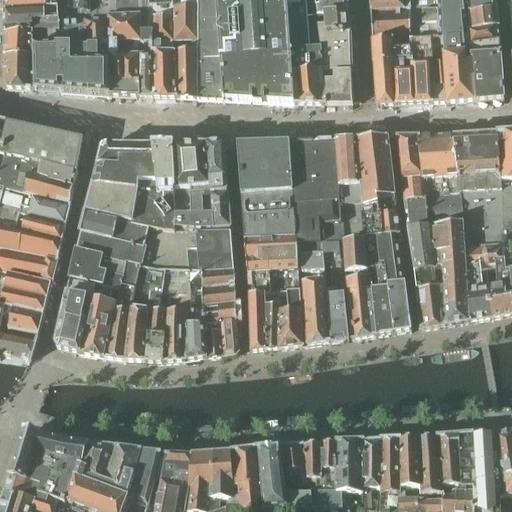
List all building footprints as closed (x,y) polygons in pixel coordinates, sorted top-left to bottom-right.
[(5,0),(5,12),(67,8),(70,8),(69,0),(5,0)] [(77,0),(78,14),(67,14),(60,15),(60,25),(62,97),(90,99),(89,57),(87,57),(87,52),(87,13),(91,13),(90,0),(77,0)] [(69,0),(70,8),(67,8),(67,14),(78,14),(77,0),(69,0)] [(144,19),(143,0),(90,0),(91,13),(87,13),(87,25),(107,25),(107,20),(140,19),(144,19)] [(173,11),(172,0),(143,0),(144,19),(140,19),(140,33),(151,33),(151,18),(151,10),(173,11)] [(196,11),(196,0),(172,0),(173,11),(196,11)] [(196,0),(197,104),(225,105),(293,108),(293,109),(295,109),(292,42),(289,42),(288,27),(318,24),(318,21),(318,17),(316,0),(196,0)] [(347,0),(316,0),(318,17),(348,15),(347,0)] [(410,14),(409,0),(370,0),(371,16),(400,14),(401,14),(410,14)] [(438,0),(409,0),(410,14),(401,14),(400,14),(371,16),(372,28),(440,25),(438,0)] [(438,0),(440,25),(441,39),(446,108),(476,106),(473,46),(472,29),(466,30),(466,13),(496,11),(495,0),(438,0)] [(67,8),(5,12),(5,36),(30,34),(30,29),(34,28),(34,24),(60,25),(60,15),(67,14),(67,8)] [(173,103),(173,11),(151,10),(151,18),(151,33),(151,47),(151,58),(152,103),(153,103),(173,103)] [(197,105),(196,11),(173,11),(173,103),(177,104),(197,105)] [(498,28),(496,11),(466,13),(466,30),(472,29),(498,28)] [(348,15),(318,17),(318,21),(328,20),(329,30),(321,31),(321,36),(350,34),(348,15)] [(140,33),(140,19),(107,20),(107,25),(107,46),(130,45),(140,45),(140,33)] [(62,97),(60,25),(34,24),(34,28),(30,29),(30,34),(34,34),(34,45),(32,45),(32,53),(30,53),(30,60),(34,60),(35,95),(62,97)] [(323,75),(321,36),(321,31),(321,26),(318,24),(288,27),(289,42),(292,42),(295,109),(297,109),(324,109),(323,75)] [(107,46),(107,25),(87,25),(87,52),(108,51),(107,46)] [(441,39),(440,25),(372,28),(373,43),(394,42),(409,41),(432,39),(441,39)] [(499,44),(498,28),(472,29),(473,46),(499,44)] [(151,47),(151,33),(140,33),(140,45),(140,46),(151,47)] [(34,34),(30,34),(5,36),(5,60),(30,60),(30,53),(32,53),(32,45),(34,45),(34,34)] [(351,74),(350,34),(321,36),(323,75),(327,75),(338,74),(351,74)] [(432,39),(409,41),(410,57),(410,67),(411,70),(412,70),(412,72),(414,108),(429,108),(429,109),(431,109),(430,93),(435,93),(432,39)] [(441,39),(432,39),(435,93),(430,93),(431,109),(446,108),(441,39)] [(410,57),(409,41),(394,42),(398,110),(399,110),(399,109),(414,108),(412,72),(409,72),(410,78),(401,78),(401,67),(410,67),(410,57)] [(398,110),(394,42),(373,43),(378,104),(378,107),(379,108),(385,109),(396,109),(396,110),(398,110)] [(504,104),(500,44),(499,44),(473,46),(476,106),(504,104)] [(140,101),(140,58),(139,58),(139,57),(130,57),(130,45),(107,46),(108,51),(109,101),(111,101),(140,102),(140,101)] [(109,101),(108,51),(87,52),(87,57),(89,57),(90,99),(109,101)] [(151,58),(140,58),(140,101),(142,101),(142,100),(145,100),(145,102),(152,102),(151,58)] [(34,60),(30,60),(5,60),(4,88),(8,93),(35,95),(34,60)] [(327,75),(323,75),(324,109),(353,110),(351,74),(338,74),(338,84),(328,84),(327,75)] [(7,126),(0,155),(0,190),(71,207),(75,188),(46,182),(31,174),(33,166),(77,174),(83,142),(34,132),(7,126)] [(511,137),(511,140),(507,140),(506,138),(498,138),(503,212),(505,245),(506,263),(511,262),(511,137)] [(498,138),(448,141),(449,157),(440,157),(440,159),(434,160),(437,180),(447,179),(449,198),(460,197),(462,216),(503,212),(498,138)] [(422,180),(417,141),(397,142),(403,183),(422,180)] [(449,157),(448,141),(446,141),(417,141),(422,180),(424,189),(438,188),(439,200),(449,198),(447,179),(437,180),(434,160),(440,159),(440,157),(449,157)] [(372,181),(392,179),(388,142),(356,143),(362,200),(374,198),(372,181)] [(356,143),(337,144),(341,206),(361,205),(362,205),(362,200),(356,143)] [(337,144),(314,145),(322,246),(341,245),(344,245),(344,243),(344,239),(341,206),(337,144)] [(314,145),(292,146),(298,219),(291,220),(294,243),(296,255),(296,259),(301,259),(323,258),(322,246),(314,145)] [(298,219),(292,146),(238,148),(245,246),(294,243),(291,220),(298,219)] [(86,216),(85,218),(162,235),(174,236),(175,231),(178,231),(176,203),(156,199),(153,149),(107,148),(101,153),(101,154),(101,155),(87,216),(86,216)] [(172,149),(176,203),(178,231),(201,233),(211,232),(210,210),(206,148),(172,149)] [(210,210),(229,208),(225,148),(206,148),(210,210)] [(176,203),(172,149),(153,149),(156,199),(176,203)] [(75,188),(77,174),(33,166),(31,174),(46,182),(75,188)] [(374,198),(362,200),(362,205),(361,205),(363,233),(379,232),(378,225),(377,225),(376,214),(396,212),(392,179),(372,181),(374,198)] [(422,180),(403,183),(406,204),(425,201),(424,189),(422,180)] [(438,188),(424,189),(425,201),(406,204),(408,218),(425,215),(427,230),(430,229),(430,228),(462,224),(465,250),(484,248),(505,245),(503,212),(462,216),(460,197),(449,198),(439,200),(438,188)] [(0,190),(0,221),(66,230),(68,218),(70,210),(71,207),(0,190)] [(363,233),(361,205),(341,206),(344,239),(363,237),(363,233)] [(230,230),(229,208),(210,210),(211,232),(230,230)] [(398,230),(396,212),(376,214),(377,225),(378,225),(379,232),(398,230)] [(436,272),(430,229),(427,230),(425,215),(408,218),(415,274),(436,272)] [(85,218),(81,235),(170,255),(171,250),(196,249),(198,268),(233,267),(231,234),(221,236),(195,236),(186,235),(174,236),(162,235),(85,218)] [(0,251),(57,263),(66,230),(0,221),(0,251)] [(471,326),(465,250),(462,224),(430,228),(430,229),(436,272),(443,271),(445,289),(444,289),(449,330),(453,329),(463,328),(471,326)] [(399,234),(374,236),(378,266),(385,265),(394,338),(411,335),(399,234)] [(170,255),(81,235),(76,255),(77,255),(123,265),(139,268),(164,272),(185,273),(233,270),(233,267),(198,268),(196,249),(171,250),(170,255)] [(363,237),(364,242),(368,267),(368,270),(375,269),(378,290),(370,291),(376,340),(394,338),(385,265),(378,266),(374,236),(363,237)] [(364,242),(344,243),(344,245),(352,344),(376,340),(370,291),(368,270),(368,267),(364,242)] [(294,243),(245,246),(246,265),(296,262),(296,259),(296,255),(294,243)] [(349,344),(341,245),(322,246),(323,258),(323,266),(329,266),(331,289),(325,290),(330,347),(349,344)] [(505,245),(484,248),(486,274),(495,273),(496,287),(487,288),(490,323),(511,319),(511,299),(509,300),(507,268),(506,263),(505,245)] [(481,274),(486,274),(484,248),(465,250),(471,326),(490,323),(487,288),(483,289),(481,274)] [(57,263),(0,251),(0,278),(52,288),(58,265),(57,265),(57,263)] [(67,298),(87,302),(96,304),(99,289),(117,293),(123,265),(77,255),(67,298)] [(323,258),(301,259),(302,275),(319,274),(320,284),(303,285),(308,350),(330,347),(325,290),(323,266),(323,258)] [(298,283),(296,262),(246,265),(248,286),(270,285),(275,284),(276,288),(282,288),(282,284),(298,283)] [(129,288),(136,289),(139,268),(123,265),(117,293),(99,289),(96,304),(87,302),(83,326),(88,327),(82,359),(105,363),(115,305),(129,288)] [(139,268),(136,289),(125,366),(145,367),(152,300),(161,301),(164,272),(139,268)] [(235,308),(233,270),(185,273),(185,299),(188,299),(188,310),(202,309),(235,308)] [(422,334),(449,330),(444,289),(445,289),(443,271),(436,272),(415,274),(422,334)] [(152,300),(145,367),(164,367),(171,297),(185,299),(185,273),(164,272),(161,301),(152,300)] [(0,310),(2,310),(1,312),(44,320),(52,288),(0,278),(0,310)] [(276,288),(275,284),(270,285),(248,286),(249,301),(263,300),(278,299),(278,297),(280,297),(299,296),(298,283),(282,284),(282,288),(276,288)] [(125,366),(136,289),(129,288),(115,305),(105,363),(125,366)] [(299,296),(280,297),(282,332),(278,332),(279,353),(303,351),(299,296)] [(185,366),(185,329),(188,329),(188,310),(188,299),(185,299),(171,297),(164,367),(178,366),(178,367),(185,366)] [(280,297),(278,297),(278,299),(263,300),(265,355),(279,353),(278,332),(282,332),(280,297)] [(83,326),(87,302),(67,298),(55,348),(58,354),(76,358),(76,357),(82,359),(88,327),(83,326)] [(251,357),(265,355),(263,300),(249,301),(251,357)] [(236,325),(235,308),(202,309),(204,327),(220,326),(236,325)] [(206,363),(204,327),(202,309),(188,310),(188,329),(185,329),(185,366),(206,363)] [(0,310),(0,332),(8,334),(39,341),(40,338),(44,320),(1,312),(2,310),(0,310)] [(236,325),(220,326),(223,361),(235,359),(239,353),(236,325)] [(220,326),(204,327),(206,363),(223,361),(220,326)] [(39,341),(8,334),(6,339),(37,346),(39,341)] [(0,361),(25,365),(29,363),(32,363),(37,346),(6,339),(0,338),(0,361)] [(24,439),(0,431),(0,462),(15,468),(24,439)] [(511,478),(511,434),(493,437),(498,475),(498,480),(511,478)] [(15,468),(11,482),(39,490),(37,499),(67,508),(65,511),(124,511),(129,497),(141,456),(117,453),(87,450),(64,447),(27,436),(26,436),(25,437),(24,438),(24,439),(15,468)] [(500,511),(500,501),(498,480),(498,475),(493,437),(471,439),(474,461),(476,461),(478,488),(474,488),(474,495),(474,511),(500,511)] [(471,439),(458,440),(461,495),(474,495),(474,488),(478,488),(476,461),(474,461),(471,439)] [(461,495),(458,440),(437,442),(441,497),(442,497),(442,489),(458,489),(458,495),(455,495),(455,499),(462,500),(461,495)] [(417,443),(416,443),(420,491),(421,499),(441,497),(437,442),(417,443)] [(416,443),(399,444),(399,511),(418,511),(418,502),(418,501),(405,501),(405,492),(420,491),(416,443)] [(380,445),(379,511),(399,511),(399,444),(380,445)] [(379,511),(380,445),(362,446),(362,492),(364,492),(364,511),(379,511)] [(362,492),(362,446),(337,447),(337,487),(337,499),(342,499),(343,511),(364,511),(364,492),(362,492)] [(337,487),(337,447),(321,448),(322,483),(322,487),(337,487)] [(322,483),(321,448),(303,450),(306,483),(322,483)] [(303,450),(280,451),(282,473),(289,473),(292,487),(294,490),(307,490),(306,483),(303,450)] [(287,511),(285,495),(282,473),(280,451),(257,453),(260,475),(256,475),(257,489),(261,489),(263,511),(287,511)] [(228,510),(226,510),(226,511),(263,511),(261,489),(257,489),(256,475),(260,475),(257,453),(230,457),(232,489),(230,490),(231,505),(228,506),(228,510)] [(148,504),(160,458),(141,456),(129,497),(148,504)] [(230,457),(213,458),(213,491),(210,491),(209,511),(226,511),(226,510),(220,511),(220,504),(228,504),(228,506),(231,505),(230,490),(232,489),(230,457)] [(190,479),(193,460),(185,459),(174,458),(174,459),(165,458),(154,511),(183,511),(186,501),(190,479)] [(209,511),(210,491),(213,491),(213,458),(193,460),(190,479),(186,501),(183,511),(209,511)] [(15,468),(0,462),(0,477),(10,481),(11,481),(15,468)] [(0,495),(5,497),(10,481),(0,477),(0,495)] [(511,500),(511,478),(498,480),(500,501),(511,500)] [(39,490),(11,482),(6,498),(35,506),(33,511),(32,511),(65,511),(67,508),(37,499),(39,490)] [(322,495),(312,495),(313,511),(343,511),(342,499),(337,499),(337,487),(322,487),(322,495)] [(313,511),(312,495),(285,495),(287,511),(301,511),(306,511),(313,511)] [(474,511),(474,495),(461,495),(462,500),(455,499),(443,499),(442,504),(442,511),(474,511)] [(35,506),(6,498),(5,497),(4,499),(6,499),(1,511),(32,511),(33,511),(35,506)] [(511,511),(511,500),(500,501),(500,511),(511,511)] [(427,503),(418,502),(418,511),(442,511),(442,504),(427,504),(427,503)]
